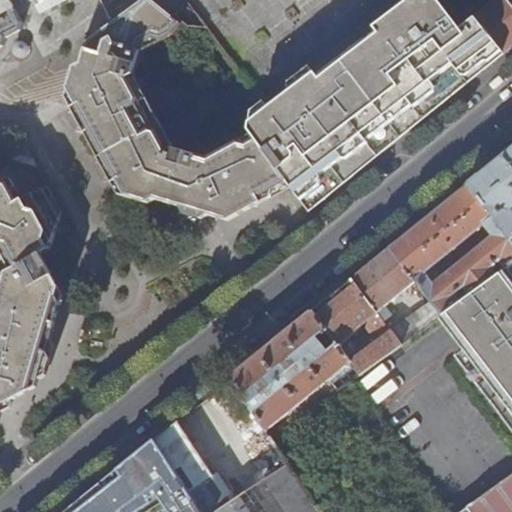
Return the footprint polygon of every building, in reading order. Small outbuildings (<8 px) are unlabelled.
[(0,0),(0,45),(1,45),(6,36),(21,28),(25,19),(13,0),(0,0)] [(144,0),(114,23),(112,24),(88,41),(80,64),(97,69),(88,96),(129,172),(184,189),(194,159),(170,151),(131,77),(139,53),(177,33),(180,22),(154,0),(144,0)] [(102,0),(114,23),(144,0),(154,0),(180,22),(187,28),(208,30),(269,112),(418,0),(102,0)] [(287,181),(310,212),(425,119),(503,55),(474,21),(457,0),(418,0),(269,112),(247,129),(251,135),(287,181)] [(511,0),(500,0),(474,21),(503,55),(511,48),(511,0)] [(97,69),(80,64),(69,69),(61,96),(67,107),(64,116),(72,131),(80,133),(94,158),(91,166),(101,185),(108,186),(113,194),(142,203),(151,199),(178,208),(183,216),(197,220),(204,217),(227,224),(274,196),(275,188),(269,191),(267,188),(225,212),(214,210),(208,201),(220,167),(215,157),(205,163),(194,159),(184,189),(129,172),(88,96),(97,69)] [(275,188),(287,181),(251,135),(215,157),(220,167),(208,201),(214,210),(225,212),(267,188),(269,191),(275,188)] [(511,152),(468,188),(511,241),(511,152)] [(0,387),(24,376),(44,309),(36,296),(45,291),(53,293),(55,286),(36,252),(46,246),(58,211),(43,185),(14,201),(9,192),(13,184),(8,175),(0,173),(0,249),(9,266),(0,271),(0,387)] [(498,277),(493,270),(502,263),(508,270),(511,267),(511,241),(468,188),(391,250),(427,295),(432,302),(392,332),(403,346),(441,318),(463,303),(457,296),(465,290),(471,297),(498,277)] [(427,295),(391,250),(353,281),(385,323),(392,317),(385,308),(413,286),(418,293),(418,294),(422,299),(427,295)] [(511,275),(508,270),(498,277),(471,297),(463,303),(441,318),(465,350),(456,356),(511,430),(511,275)] [(385,323),(353,281),(313,313),(338,345),(365,324),(379,342),(352,364),(362,376),(403,346),(392,332),(384,323),(385,323)] [(0,407),(8,403),(11,394),(30,385),(33,377),(43,372),(49,350),(44,344),(56,299),(53,293),(45,291),(36,296),(44,309),(24,376),(0,387),(0,407)] [(338,345),(313,313),(233,378),(245,398),(267,432),(352,364),(338,345)] [(318,511),(267,432),(245,398),(227,410),(271,478),(231,503),(217,511),(318,511)] [(217,511),(231,503),(178,422),(156,441),(202,511),(217,511)] [(202,511),(156,441),(67,511),(202,511)] [(511,511),(511,477),(467,510),(468,511),(511,511)]
